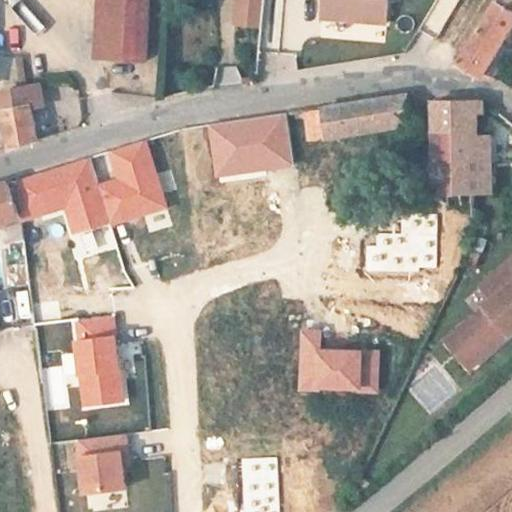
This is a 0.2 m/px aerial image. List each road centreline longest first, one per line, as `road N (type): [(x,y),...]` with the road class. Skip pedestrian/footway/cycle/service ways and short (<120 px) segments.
road 1 (residential): [(0,165),(196,107),(406,76),(463,82),(511,104)]
road 2 (residential): [(511,391),(374,511)]
